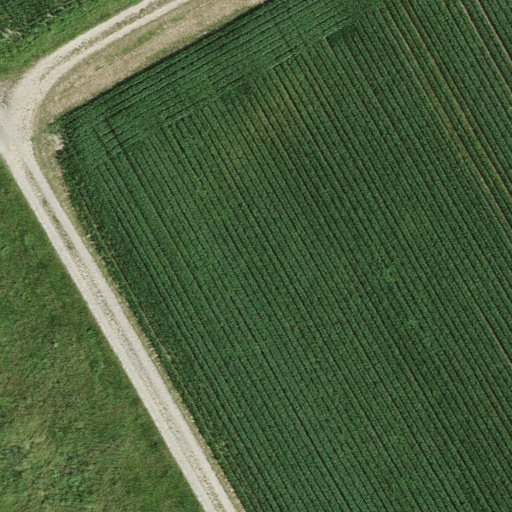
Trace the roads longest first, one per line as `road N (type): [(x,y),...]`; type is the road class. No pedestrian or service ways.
road 1 (track): [(241,511),(0,54)]
road 2 (track): [(14,71),(141,0)]
